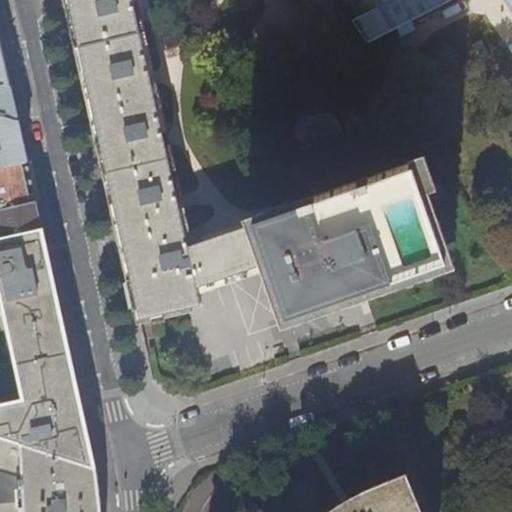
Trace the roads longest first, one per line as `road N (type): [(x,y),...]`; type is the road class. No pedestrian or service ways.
road 1 (residential): [(127,457),(24,0)]
road 2 (residential): [(511,324),(127,457)]
